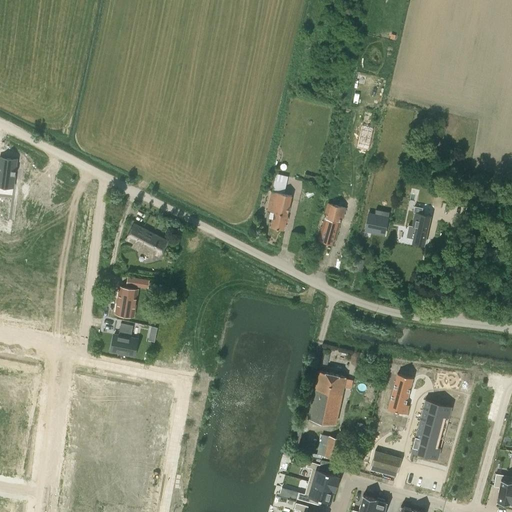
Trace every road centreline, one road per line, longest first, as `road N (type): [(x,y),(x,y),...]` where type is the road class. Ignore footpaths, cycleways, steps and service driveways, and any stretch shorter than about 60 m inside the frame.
road 1 (unclassified): [(0,123),(332,292),(391,312),(511,327)]
road 2 (residential): [(165,511),(192,388),(60,358)]
road 3 (residential): [(38,511),(60,358)]
road 4 (residential): [(341,511),(350,483),(456,509)]
road 5 (residential): [(471,511),(509,380)]
